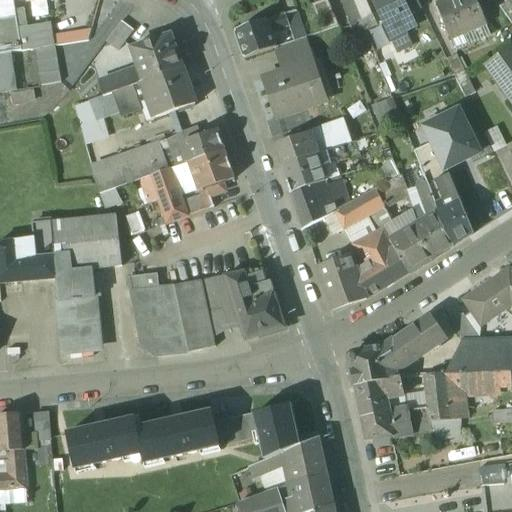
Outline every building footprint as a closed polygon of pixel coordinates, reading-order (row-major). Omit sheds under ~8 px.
[(17,29),(27,28),(24,9),(14,11),(12,0),(0,0),(0,20),(16,18),(17,29)] [(327,0),(325,0),(314,5),(324,30),(338,24),(327,0)] [(352,0),(346,0),(340,3),(350,25),(361,20),(352,0)] [(365,0),(352,0),(361,20),(372,15),(365,0)] [(375,0),(371,3),(389,39),(404,31),(416,25),(410,14),(403,0),(375,0)] [(421,9),(416,0),(403,0),(410,14),(421,9)] [(475,0),(454,0),(437,7),(451,40),(486,25),(475,0)] [(296,12),(285,16),(289,27),(295,43),(306,39),(296,12)] [(285,16),(267,22),(271,34),(289,27),(285,16)] [(372,16),(361,20),(361,21),(365,31),(377,26),(372,16)] [(16,18),(0,20),(0,55),(10,54),(22,51),(17,29),(16,18)] [(266,21),(234,33),(244,60),(276,49),(271,34),(267,22),(266,21)] [(361,21),(350,25),(358,47),(370,43),(365,31),(361,21)] [(27,28),(17,29),(22,51),(32,50),(52,46),(50,25),(27,28)] [(120,25),(106,43),(118,53),(132,34),(120,25)] [(57,34),(58,45),(91,42),(90,31),(57,34)] [(404,31),(389,39),(396,54),(412,46),(404,31)] [(168,37),(131,49),(139,72),(142,83),(147,81),(183,69),(187,67),(177,45),(173,47),(168,37)] [(295,43),(276,49),(284,73),(309,65),(310,67),(316,65),(306,39),(295,43)] [(54,46),(32,50),(38,87),(60,83),(54,46)] [(511,47),(487,66),(511,101),(511,150),(510,152),(511,154),(511,47)] [(0,93),(16,91),(10,54),(0,55),(0,93)] [(309,65),(284,73),(264,79),(278,119),(328,102),(316,65),(310,67),(309,65)] [(183,69),(147,81),(160,119),(196,105),(183,69)] [(111,79),(98,84),(102,96),(142,83),(139,72),(132,74),(129,72),(111,79)] [(85,144),(110,138),(100,98),(75,104),(85,144)] [(372,108),(381,133),(401,126),(392,100),(372,108)] [(460,112),(423,130),(431,146),(445,175),(482,158),(460,112)] [(349,136),(341,117),(328,122),(333,136),(337,149),(342,147),(351,143),(349,136)] [(363,127),(349,136),(351,143),(352,143),(367,138),(363,127)] [(172,170),(189,165),(182,143),(199,137),(196,129),(179,134),(164,143),(166,149),(162,151),(169,171),(172,170)] [(199,137),(182,143),(189,165),(224,152),(217,131),(199,137)] [(309,134),(274,146),(282,168),(317,157),(317,156),(312,144),(309,134)] [(333,136),(312,144),(317,156),(328,152),(337,149),(333,136)] [(164,143),(113,161),(114,165),(121,188),(130,185),(140,181),(150,178),(169,171),(162,151),(166,149),(164,143)] [(421,170),(427,182),(445,175),(431,146),(414,153),(421,170)] [(337,149),(328,152),(333,164),(347,159),(342,147),(337,149)] [(224,152),(189,165),(172,170),(174,177),(193,174),(199,192),(206,190),(208,196),(223,191),(221,185),(234,180),(224,152)] [(317,157),(282,168),(291,194),(326,182),(317,157)] [(114,165),(93,172),(100,195),(121,188),(114,165)] [(169,171),(150,178),(158,201),(167,225),(188,217),(183,204),(174,177),(172,170),(169,171)] [(401,177),(377,190),(385,207),(408,195),(401,177)] [(448,177),(438,181),(449,207),(458,202),(448,177)] [(150,178),(140,181),(143,192),(148,204),(158,201),(150,178)] [(140,181),(130,185),(133,195),(143,192),(140,181)] [(326,182),(291,194),(303,230),(336,212),(328,187),(326,182)] [(340,183),(328,187),(336,212),(348,206),(340,183)] [(377,190),(363,198),(373,215),(385,207),(377,190)] [(439,213),(433,195),(423,201),(429,218),(417,226),(415,227),(435,258),(453,246),(436,215),(439,213)] [(183,204),(188,217),(212,209),(207,196),(183,204)] [(348,206),(336,212),(346,230),(367,219),(373,215),(363,198),(348,206)] [(410,202),(402,205),(407,217),(406,218),(412,228),(413,228),(415,227),(417,226),(410,202)] [(449,207),(439,213),(436,215),(453,246),(472,234),(458,202),(449,207)] [(373,215),(367,219),(374,234),(384,229),(393,224),(385,207),(373,215)] [(116,216),(32,225),(33,238),(54,234),(58,274),(71,273),(122,268),(116,216)] [(367,219),(346,230),(352,245),(374,234),(367,219)] [(415,227),(413,228),(412,228),(391,241),(390,242),(393,248),(410,273),(435,258),(415,227)] [(374,234),(352,245),(356,254),(364,267),(393,248),(390,242),(391,241),(384,229),(374,234)] [(54,234),(33,238),(33,239),(0,244),(0,285),(57,280),(58,280),(58,274),(54,234)] [(364,267),(357,271),(322,283),(329,305),(338,310),(367,300),(410,273),(393,248),(364,267)] [(356,254),(316,268),(322,283),(357,271),(364,267),(356,254)] [(265,269),(225,277),(238,321),(246,341),(284,329),(265,269)] [(511,272),(509,271),(464,301),(481,326),(511,305),(511,272)] [(98,275),(71,278),(71,273),(58,274),(58,280),(57,280),(59,301),(64,347),(98,344),(94,298),(101,298),(98,275)] [(173,287),(158,289),(157,275),(129,278),(141,346),(155,357),(188,353),(173,287)] [(225,277),(201,282),(212,335),(229,329),(228,325),(238,321),(225,277)] [(201,282),(173,287),(188,353),(188,354),(215,348),(212,335),(201,282)] [(462,315),(451,323),(462,341),(466,341),(480,340),(462,315)] [(429,318),(395,341),(406,361),(413,362),(444,340),(429,318)] [(480,340),(466,341),(466,349),(480,349),(480,340)] [(511,372),(511,340),(486,341),(486,356),(496,356),(496,373),(511,373),(511,372)] [(395,341),(382,350),(353,355),(349,362),(354,387),(399,380),(397,369),(404,368),(413,362),(406,361),(395,341)] [(486,356),(459,357),(460,374),(496,373),(496,356),(486,356)] [(460,374),(445,375),(447,395),(463,394),(511,392),(511,373),(496,373),(460,374)] [(445,375),(425,376),(428,409),(448,405),(447,395),(445,375)] [(399,380),(354,387),(360,419),(389,415),(385,399),(405,396),(404,390),(401,379),(399,380)] [(463,394),(447,395),(448,405),(464,408),(463,394)] [(448,405),(428,409),(430,423),(449,420),(448,405)] [(464,408),(448,405),(449,420),(464,420),(464,408)] [(289,406),(252,415),(253,417),(258,438),(264,462),(282,454),(298,447),(289,406)] [(428,409),(414,411),(414,412),(408,413),(410,426),(430,423),(428,409)] [(211,413),(136,429),(134,419),(66,435),(75,472),(142,457),(145,468),(219,448),(219,447),(214,426),(211,413)] [(389,415),(360,419),(365,443),(373,442),(374,448),(389,445),(389,439),(411,436),(410,426),(408,413),(389,415)] [(20,416),(0,417),(0,453),(6,453),(23,452),(20,416)] [(253,417),(214,426),(219,447),(258,438),(253,417)] [(298,447),(282,454),(285,467),(289,487),(326,473),(322,459),(318,439),(298,447)] [(23,452),(6,453),(7,460),(8,477),(25,476),(23,452)] [(264,462),(250,468),(255,480),(260,478),(285,467),(282,454),(264,462)] [(503,466),(479,469),(481,487),(503,486),(503,466)] [(326,473),(289,487),(294,508),(295,511),(316,511),(333,506),(326,473)] [(8,477),(0,477),(0,492),(26,491),(25,476),(8,477)] [(276,511),(265,511),(260,497),(239,505),(240,511),(280,511),(276,511)]
